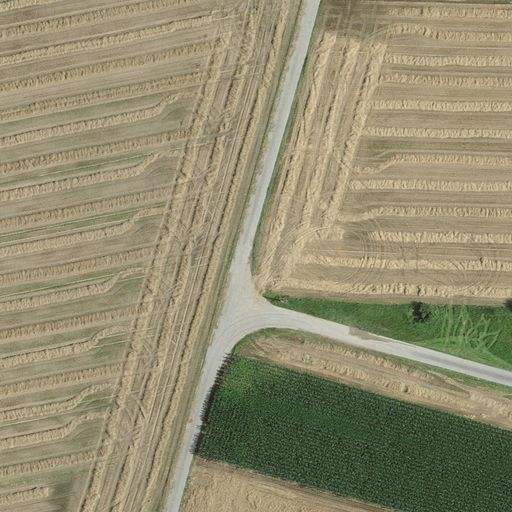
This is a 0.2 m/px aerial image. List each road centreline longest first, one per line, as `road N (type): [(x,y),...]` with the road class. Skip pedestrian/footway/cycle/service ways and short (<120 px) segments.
road 1 (unclassified): [(316,0),(231,307)]
road 2 (unclassified): [(511,381),(231,307)]
road 3 (unclassified): [(231,307),(174,511)]
